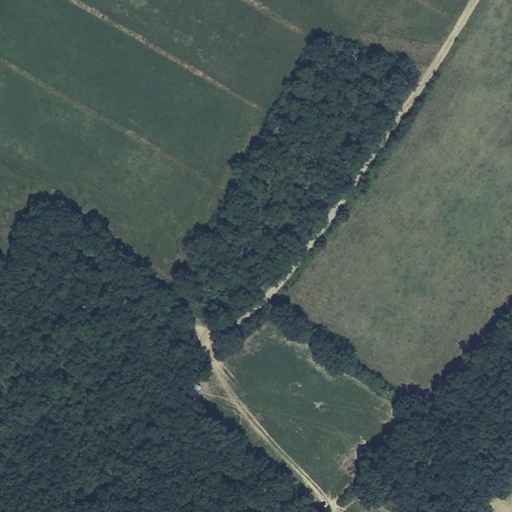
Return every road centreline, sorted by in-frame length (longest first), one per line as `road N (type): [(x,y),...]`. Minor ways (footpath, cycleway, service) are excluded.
road 1 (track): [(476,0),(315,244),(243,315),(203,323),(0,146)]
road 2 (track): [(203,323),(236,407),(321,491),(326,511)]
